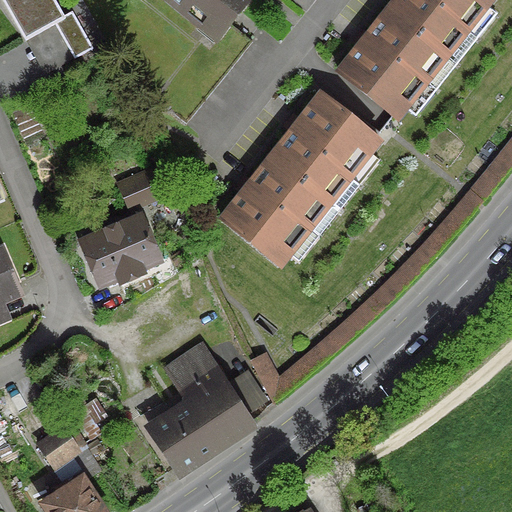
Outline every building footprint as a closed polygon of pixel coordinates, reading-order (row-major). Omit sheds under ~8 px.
[(65,27),(51,0),(8,0),(47,77),(91,54),(75,22),(65,27)] [(213,39),(215,40),(227,24),(246,0),(164,0),(199,27),(202,23),(217,35),(213,39)] [(463,31),(488,0),(395,0),(386,12),(452,64),(473,39),(463,31)] [(403,108),(413,116),(452,64),(386,12),(337,75),(393,120),(403,108)] [(215,40),(162,106),(184,124),(250,42),(227,24),(215,40)] [(319,96),(269,159),(336,212),(337,211),(327,203),(346,179),(356,187),(376,161),(367,153),(376,141),(319,96)] [(511,136),(468,192),(480,202),(508,167),(511,161),(511,136)] [(286,255),(296,262),(336,212),(269,159),(220,221),(277,267),(286,255)] [(120,191),(127,207),(157,193),(150,178),(120,191)] [(341,345),(363,325),(392,297),(419,269),(446,240),(472,210),(461,200),(423,244),(369,299),(326,338),(276,380),(262,354),(249,361),(271,403),(318,365),(341,345)] [(157,261),(138,218),(79,244),(98,287),(116,279),(118,283),(141,274),(139,269),(157,261)] [(9,287),(14,285),(0,253),(0,319),(2,319),(0,312),(0,300),(13,296),(9,287)] [(149,434),(176,474),(252,424),(202,348),(165,374),(188,409),(149,434)] [(71,419),(36,443),(56,472),(91,448),(71,419)] [(111,511),(85,472),(38,503),(44,511),(111,511)]
